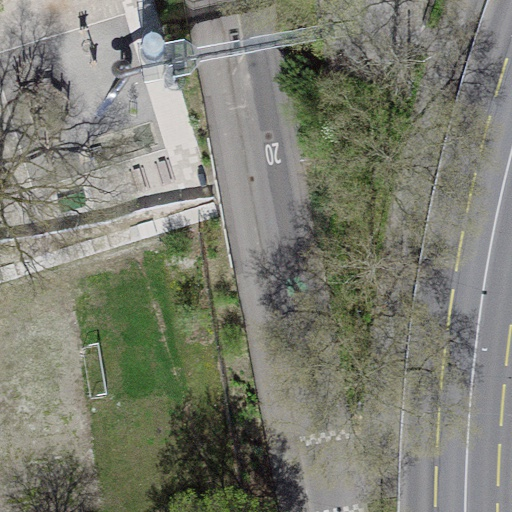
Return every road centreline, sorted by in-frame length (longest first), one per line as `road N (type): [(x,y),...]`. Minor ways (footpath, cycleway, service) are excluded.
road 1 (residential): [(240,0),(337,511)]
road 2 (secondary): [(511,153),(478,316),(465,511)]
